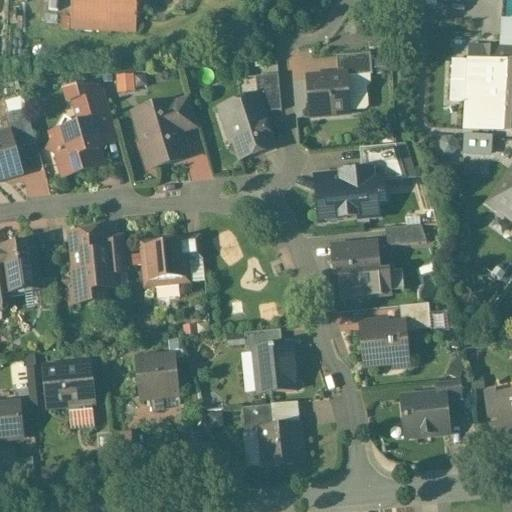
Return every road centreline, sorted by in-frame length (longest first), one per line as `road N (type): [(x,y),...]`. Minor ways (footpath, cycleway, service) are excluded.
road 1 (residential): [(361,493),(288,229),(274,214),(235,205),(45,204),(0,217)]
road 2 (residential): [(171,511),(361,493)]
road 3 (residential): [(361,493),(511,477)]
